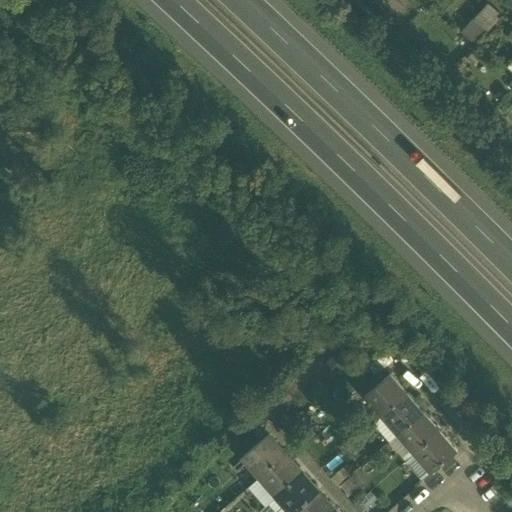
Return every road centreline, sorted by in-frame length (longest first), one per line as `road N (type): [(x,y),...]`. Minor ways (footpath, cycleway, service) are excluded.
road 1 (motorway): [(154,0),(511,342)]
road 2 (motorway): [(511,263),(234,0)]
